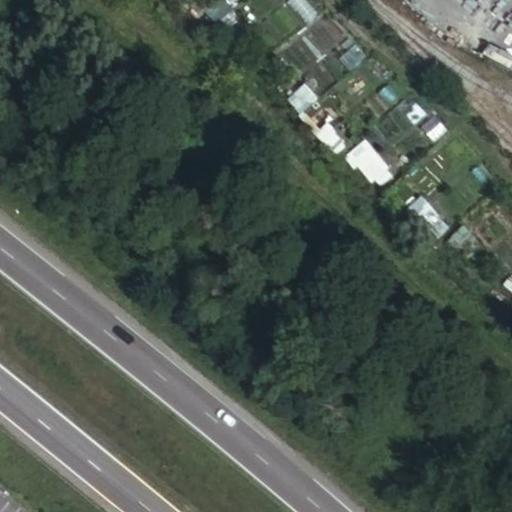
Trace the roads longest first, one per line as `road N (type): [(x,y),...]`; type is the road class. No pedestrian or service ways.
road 1 (motorway): [(326,511),(0,243)]
road 2 (motorway): [(0,390),(149,511)]
